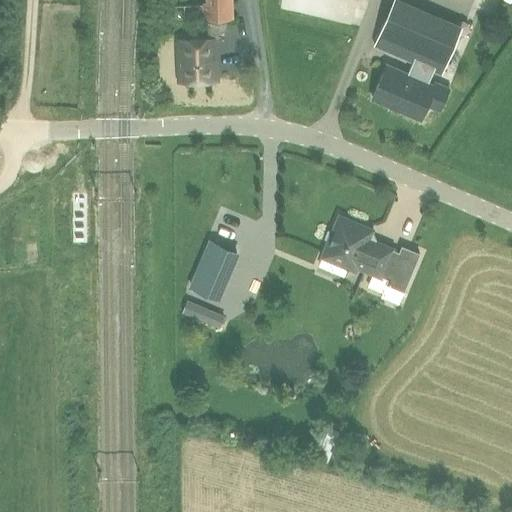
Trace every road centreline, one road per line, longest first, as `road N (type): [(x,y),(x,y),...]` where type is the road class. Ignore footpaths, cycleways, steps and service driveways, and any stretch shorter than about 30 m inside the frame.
road 1 (tertiary): [(22,133),(269,128),(511,219)]
road 2 (track): [(22,133),(32,0)]
road 3 (track): [(269,128),(251,0)]
